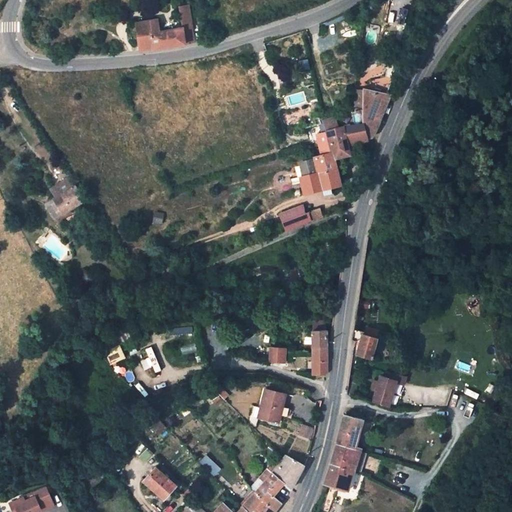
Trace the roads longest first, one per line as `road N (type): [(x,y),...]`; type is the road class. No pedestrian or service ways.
road 1 (residential): [(337,0),(294,21),(145,60),(60,65),(18,51)]
road 2 (secondary): [(365,207),(322,454),(302,511)]
road 3 (residential): [(365,207),(193,273),(123,289)]
road 4 (secondary): [(468,0),(447,22),(387,142),(365,207)]
